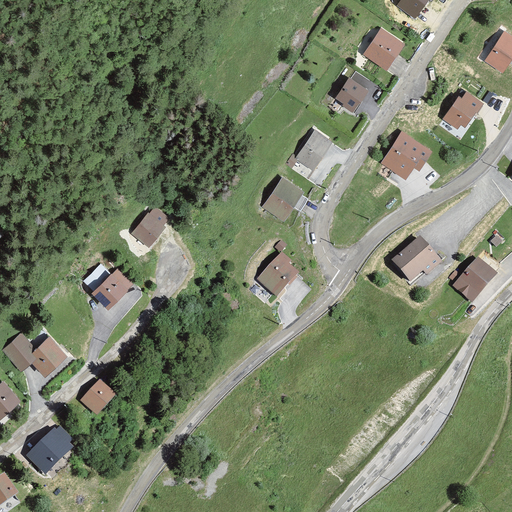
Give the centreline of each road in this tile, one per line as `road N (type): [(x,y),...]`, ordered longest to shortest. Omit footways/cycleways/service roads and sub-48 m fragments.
road 1 (residential): [(127,511),(190,423),(323,306),(346,273)]
road 2 (residential): [(346,273),(328,257),(322,222),(468,0)]
road 3 (residential): [(337,511),(419,420),(511,291)]
road 4 (residential): [(0,450),(195,272)]
road 5 (residential): [(346,273),(390,222),(470,177),(511,125)]
road 6 (track): [(446,511),(489,468),(511,409)]
